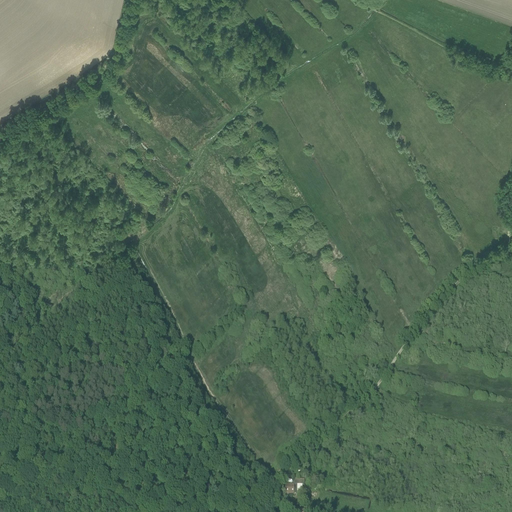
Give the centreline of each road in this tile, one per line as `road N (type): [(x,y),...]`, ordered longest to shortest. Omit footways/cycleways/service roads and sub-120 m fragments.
road 1 (track): [(511,246),(449,287),(250,511)]
road 2 (track): [(133,0),(118,54),(0,139)]
